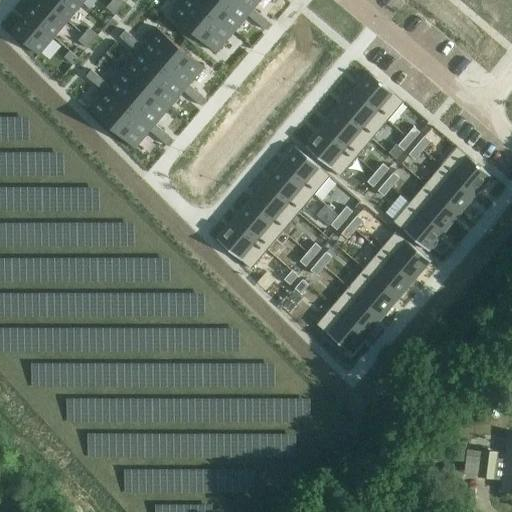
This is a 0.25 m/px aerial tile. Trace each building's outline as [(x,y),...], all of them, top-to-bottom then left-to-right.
[(44,0),(37,0),(26,13),(54,37),(68,21),(44,0)] [(77,0),(44,0),(68,21),(82,4),(77,0)] [(123,0),(112,0),(112,1),(121,8),(126,2),(123,0)] [(197,0),(181,0),(170,13),(194,32),(211,12),(197,0)] [(197,0),(211,12),(221,0),(197,0)] [(237,0),(221,0),(211,12),(234,31),(251,12),(237,0)] [(237,0),(251,12),(261,0),(237,0)] [(112,1),(107,7),(116,15),(121,8),(112,1)] [(254,8),(249,15),(257,22),(263,16),(254,8)] [(211,12),(194,32),(217,52),(234,31),(211,12)] [(26,13),(12,31),(40,54),(54,37),(26,13)] [(263,16),(257,22),(266,30),(272,23),(263,16)] [(185,25),(179,31),(188,39),(194,32),(185,25)] [(158,27),(140,48),(164,68),(181,47),(158,27)] [(89,28),(84,34),(93,41),(98,35),(89,28)] [(126,30),(120,36),(129,44),(134,37),(126,30)] [(194,32),(188,39),(197,46),(202,40),(194,32)] [(84,34),(79,40),(87,48),(93,41),(84,34)] [(134,37),(129,44),(138,51),(143,45),(134,37)] [(181,47),(164,68),(187,87),(204,67),(181,47)] [(140,48),(123,68),(147,88),(164,68),(140,48)] [(70,50),(65,57),(73,64),(79,58),(70,50)] [(123,68),(107,88),(130,107),(147,88),(123,68)] [(164,68),(147,88),(170,107),(187,87),(164,68)] [(92,70),(86,76),(95,84),(101,77),(92,70)] [(370,72),(354,91),(388,120),(405,101),(370,72)] [(101,77),(95,84),(104,91),(109,84),(101,77)] [(190,84),(184,91),(193,98),(198,92),(190,84)] [(107,88),(89,108),(112,128),(130,107),(107,88)] [(147,88),(130,107),(153,127),(170,107),(147,88)] [(354,91),(338,109),(373,139),(388,120),(354,91)] [(198,92),(193,98),(202,106),(207,99),(198,92)] [(130,107),(112,128),(136,148),(153,127),(130,107)] [(338,109),(323,128),(357,157),(373,139),(338,109)] [(156,124),(151,130),(159,138),(165,131),(156,124)] [(414,127),(407,136),(413,141),(420,132),(414,127)] [(323,128),(306,146),(341,176),(357,157),(323,128)] [(165,131),(159,138),(168,145),(174,139),(165,131)] [(407,136),(399,145),(405,150),(413,141),(407,136)] [(425,136),(417,145),(423,150),(431,141),(425,136)] [(417,145),(410,154),(416,159),(423,150),(417,145)] [(296,146),(280,165),(315,195),(331,176),(296,146)] [(458,147),(442,166),(476,195),(492,176),(458,147)] [(383,163),(376,172),(382,178),(389,168),(383,163)] [(280,165),(265,183),(299,213),(315,195),(280,165)] [(442,166),(426,184),(461,213),(476,195),(442,166)] [(376,172),(368,182),(374,187),(382,178),(376,172)] [(394,172),(386,182),(392,187),(400,178),(394,172)] [(386,182),(379,191),(384,196),(392,187),(386,182)] [(265,183),(249,202),(284,231),(299,213),(265,183)] [(426,184),(411,202),(445,232),(461,213),(426,184)] [(249,202),(233,220),(268,250),(284,231),(249,202)] [(411,202),(394,221),(429,251),(445,232),(411,202)] [(347,206),(339,215),(345,220),(353,211),(347,206)] [(339,215),(332,224),(337,229),(345,220),(339,215)] [(358,215),(350,224),(356,230),(363,220),(358,215)] [(233,220),(217,239),(252,268),(268,250),(233,220)] [(350,224),(342,234),(348,239),(356,230),(350,224)] [(396,231),(380,250),(415,279),(431,260),(396,231)] [(316,243),(308,252),(314,257),(322,248),(316,243)] [(380,250),(365,268),(399,298),(415,279),(380,250)] [(308,252),(300,261),(306,266),(314,257),(308,252)] [(327,252),(319,261),(325,266),(333,257),(327,252)] [(319,261),(311,270),(317,275),(325,266),(319,261)] [(365,268),(349,287),(384,316),(399,298),(365,268)] [(292,270),(285,279),(291,284),(298,275),(292,270)] [(303,279),(296,288),(302,293),(309,284),(303,279)] [(349,287),(333,305),(368,335),(384,316),(349,287)] [(333,305),(317,324),(352,353),(368,335),(333,305)] [(503,491),(511,492),(511,437),(510,437),(506,461),(496,460),(497,453),(483,452),(480,477),(504,480),(503,491)]
